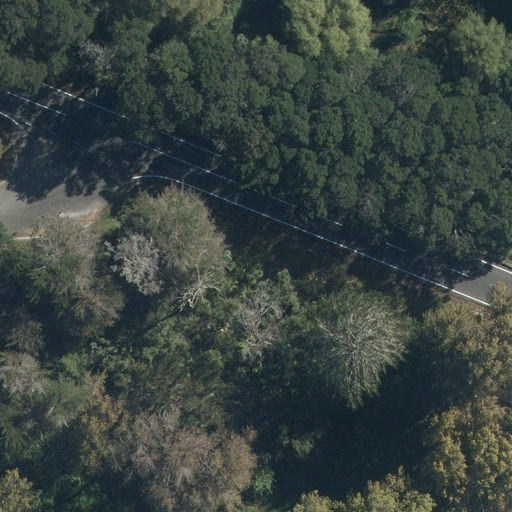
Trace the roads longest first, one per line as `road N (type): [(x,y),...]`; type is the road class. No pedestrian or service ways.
road 1 (tertiary): [(105,127),(511,294)]
road 2 (unclassified): [(0,203),(105,127)]
